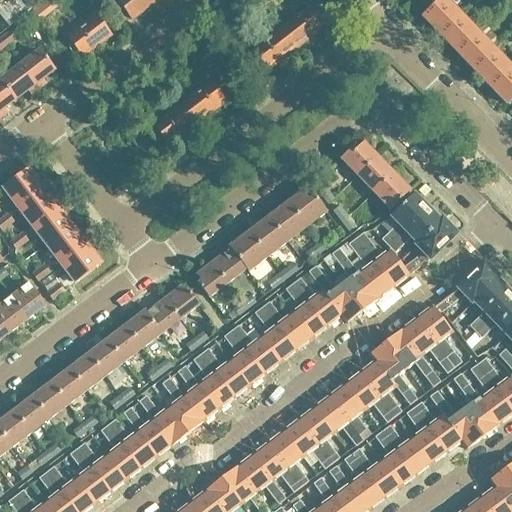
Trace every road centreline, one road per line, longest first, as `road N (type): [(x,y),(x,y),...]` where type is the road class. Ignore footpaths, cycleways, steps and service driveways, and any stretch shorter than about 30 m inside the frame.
road 1 (residential): [(128,511),(234,439),(442,275),(495,223)]
road 2 (residential): [(122,227),(389,29)]
road 3 (residential): [(151,265),(357,112),(389,115)]
road 4 (residential): [(40,123),(203,0)]
road 5 (residential): [(0,381),(151,265)]
road 6 (residential): [(511,160),(389,29)]
road 7 (residential): [(495,223),(389,115)]
road 8 (residential): [(122,227),(40,123)]
road 9 (residential): [(412,511),(511,439)]
